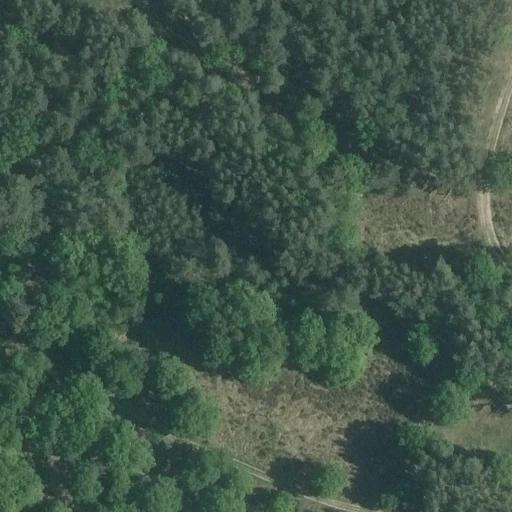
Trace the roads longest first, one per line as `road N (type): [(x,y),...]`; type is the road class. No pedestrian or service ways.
road 1 (track): [(0,332),(210,456),(287,491),(361,511)]
road 2 (track): [(511,270),(496,252),(483,200),(511,76)]
